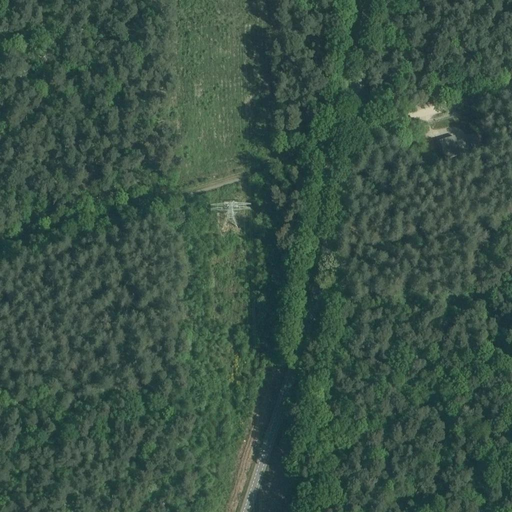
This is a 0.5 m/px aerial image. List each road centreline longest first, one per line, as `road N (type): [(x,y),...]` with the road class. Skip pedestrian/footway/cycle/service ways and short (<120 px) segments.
road 1 (unclassified): [(245,511),(326,251),(369,0)]
road 2 (unknown): [(346,137),(0,245)]
road 3 (track): [(346,137),(511,87)]
